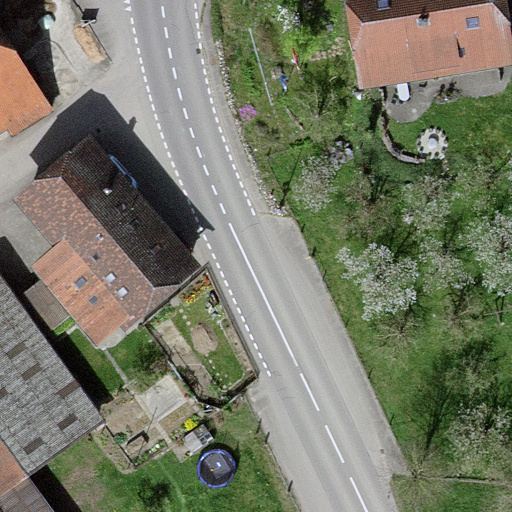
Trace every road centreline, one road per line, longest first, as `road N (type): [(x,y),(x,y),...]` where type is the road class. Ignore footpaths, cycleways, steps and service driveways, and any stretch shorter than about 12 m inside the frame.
road 1 (secondary): [(161,0),(195,140),(362,511)]
road 2 (track): [(0,170),(175,79)]
